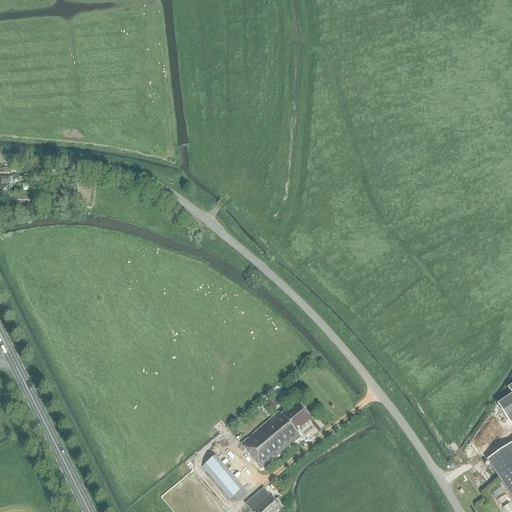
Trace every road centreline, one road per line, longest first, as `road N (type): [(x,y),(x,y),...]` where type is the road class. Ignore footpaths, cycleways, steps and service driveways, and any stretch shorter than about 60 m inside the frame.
road 1 (unclassified): [(458,511),(350,357),(208,221),(123,172),(0,156)]
road 2 (primary): [(86,511),(7,353)]
